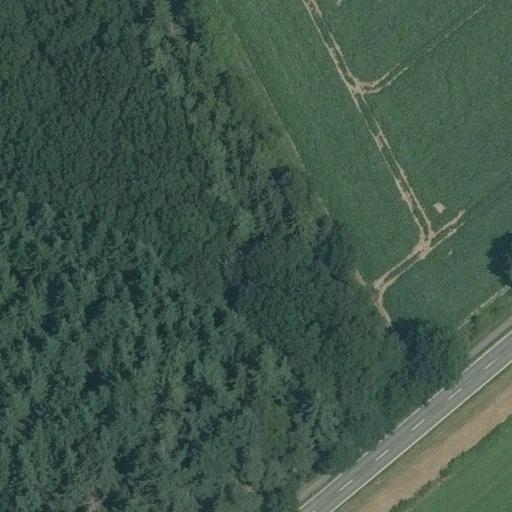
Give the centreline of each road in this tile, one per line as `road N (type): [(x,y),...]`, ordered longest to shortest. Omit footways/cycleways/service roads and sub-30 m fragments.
road 1 (track): [(364,440),(142,0)]
road 2 (secondary): [(310,511),(511,345)]
